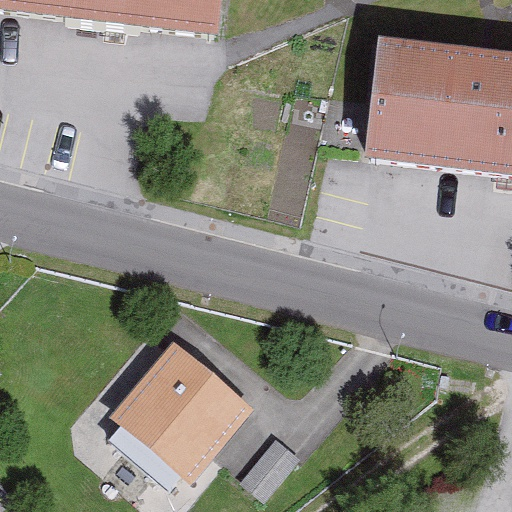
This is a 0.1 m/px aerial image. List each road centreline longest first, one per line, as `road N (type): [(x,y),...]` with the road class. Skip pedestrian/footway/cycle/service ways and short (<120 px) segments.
road 1 (tertiary): [(0,220),(511,349)]
road 2 (track): [(340,511),(511,380)]
